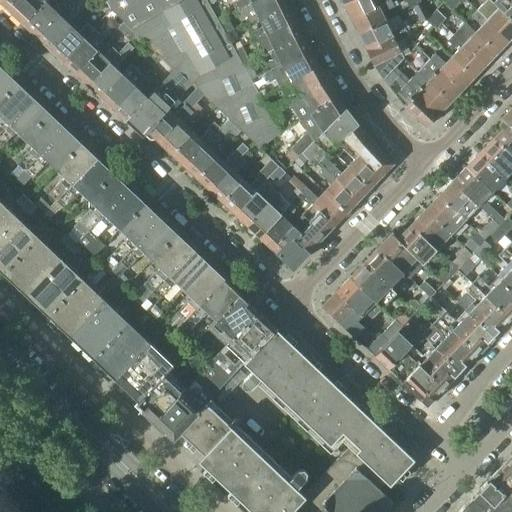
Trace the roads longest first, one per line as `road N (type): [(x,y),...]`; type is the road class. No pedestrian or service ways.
road 1 (residential): [(286,305),(0,33)]
road 2 (secondary): [(165,511),(0,354)]
road 3 (residential): [(423,163),(360,91),(310,0)]
road 4 (residential): [(286,305),(423,163)]
road 5 (residential): [(431,440),(316,335)]
road 6 (residential): [(423,163),(511,70)]
road 7 (residential): [(511,351),(431,440)]
